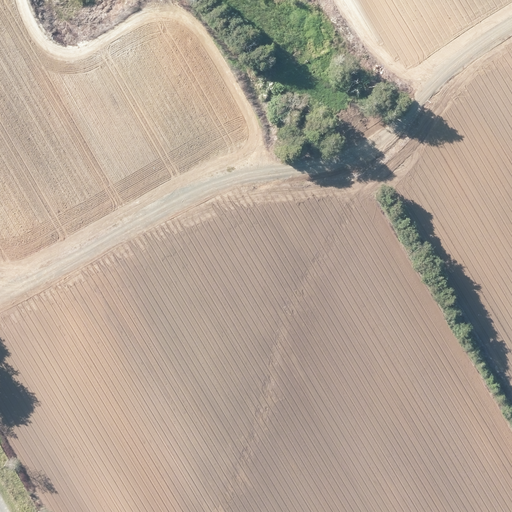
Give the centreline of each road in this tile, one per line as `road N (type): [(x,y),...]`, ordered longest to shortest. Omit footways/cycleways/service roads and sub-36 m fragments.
road 1 (track): [(511,24),(438,68),(341,153),(251,174),(0,306)]
road 2 (track): [(5,0),(20,47),(58,61),(93,55),(152,7),(171,9),(202,38),(230,83),(266,171)]
